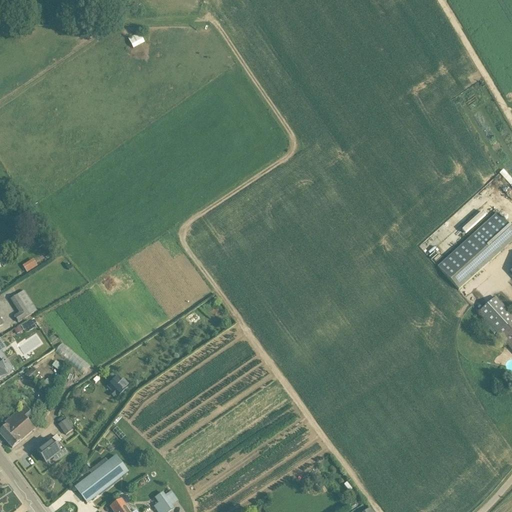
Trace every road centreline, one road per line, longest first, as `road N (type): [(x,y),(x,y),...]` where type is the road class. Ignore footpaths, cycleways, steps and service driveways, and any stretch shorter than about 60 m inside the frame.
road 1 (track): [(379,511),(189,248),(186,225),(289,155),(296,142),(215,21),(201,17)]
road 2 (track): [(511,125),(439,0)]
